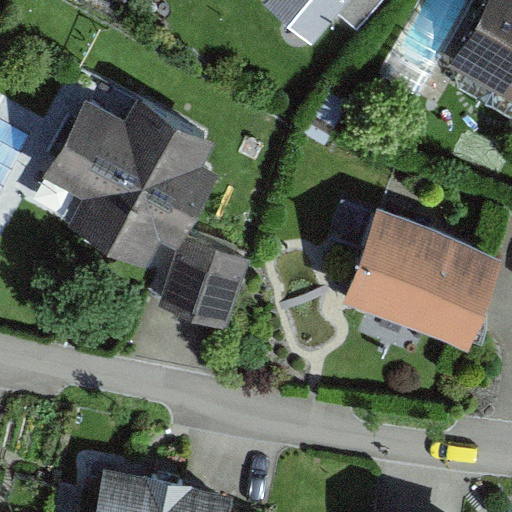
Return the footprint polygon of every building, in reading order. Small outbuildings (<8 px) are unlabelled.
[(273,0),(314,33),(340,0),(273,0)] [(511,101),(511,0),(487,0),(449,65),(511,101)] [(161,283),(226,152),(136,107),(125,129),(78,105),(39,183),(78,202),(62,233),(161,283)] [(468,329),(497,249),(381,208),(353,287),(468,329)] [(253,268),(187,246),(162,320),(228,342),(253,268)] [(232,511),(237,490),(106,464),(96,511),(232,511)]
